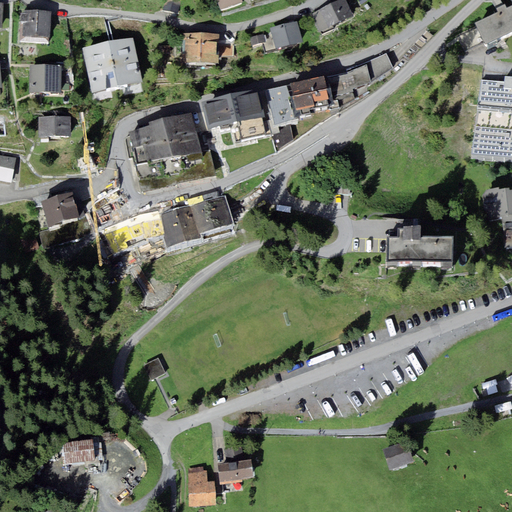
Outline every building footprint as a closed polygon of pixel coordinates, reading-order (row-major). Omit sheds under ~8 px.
[(170,0),(165,0),(162,12),(173,16),(177,2),(170,0)] [(243,10),(241,6),(237,8),(234,0),(215,0),(221,17),(243,10)] [(234,0),(237,8),(241,6),(249,4),(250,7),(252,11),(276,2),(274,0),(234,0)] [(311,17),(320,37),(353,23),(344,3),(311,17)] [(511,32),(511,5),(507,8),(505,4),(497,8),(498,12),(475,22),(486,45),(511,32)] [(49,42),(50,11),(23,10),(23,14),(20,13),(19,25),(22,25),(22,41),(49,42)] [(276,57),(303,50),(296,25),(270,31),(276,57)] [(92,92),(143,82),(134,37),(82,47),(92,92)] [(249,40),(252,51),(266,47),(263,37),(249,40)] [(219,40),(184,39),(183,74),(220,75),(219,59),(219,45),(219,40)] [(233,45),(219,45),(219,59),(233,59),(233,45)] [(346,70),(347,72),(367,65),(370,83),(393,69),(386,54),(346,70)] [(30,64),(30,93),(60,94),(60,64),(30,64)] [(291,86),(266,90),(269,101),(267,102),(274,126),(300,120),(299,116),(310,113),(310,110),(328,106),(329,110),(338,108),(354,101),(352,90),(371,84),(370,83),(367,65),(347,72),(347,73),(325,78),(324,76),(290,84),(291,86)] [(504,83),(481,81),(479,102),(477,102),(471,159),(511,162),(511,76),(505,76),(504,83)] [(256,88),(230,94),(237,122),(263,116),(259,100),(256,88)] [(208,129),(237,122),(230,94),(201,101),(208,129)] [(149,126),(127,132),(136,164),(134,165),(140,193),(176,186),(175,185),(216,178),(210,151),(200,151),(190,113),(148,122),(149,126)] [(55,139),(54,117),(39,116),(39,138),(55,139)] [(71,139),(70,116),(54,117),(55,139),(71,139)] [(263,116),(237,122),(241,141),(267,135),(263,116)] [(16,159),(2,156),(0,167),(0,182),(11,184),(16,159)] [(499,187),(489,189),(482,195),(485,210),(492,219),(501,218),(505,249),(511,247),(511,190),(510,191),(509,188),(499,190),(499,187)] [(72,192),(41,202),(49,228),(62,225),(61,222),(79,216),(75,202),(72,192)] [(233,224),(224,196),(163,213),(162,206),(138,214),(100,230),(112,254),(149,239),(164,234),(168,247),(201,238),(200,233),(233,224)] [(81,200),(75,202),(79,216),(85,215),(81,200)] [(386,262),(452,262),(453,237),(421,236),(421,226),(397,225),(397,237),(387,237),(386,262)] [(26,253),(39,248),(35,235),(21,240),(26,253)] [(165,373),(158,358),(144,365),(150,380),(165,373)] [(511,376),(500,380),(503,392),(511,389),(511,376)] [(90,439),(63,443),(66,464),(85,462),(86,466),(104,463),(101,435),(90,436),(90,439)] [(407,442),(383,449),(390,468),(413,461),(407,442)] [(226,462),(218,464),(221,485),(242,482),(242,478),(254,476),(251,459),(244,460),(242,447),(224,450),(226,462)] [(189,507),(216,505),(214,481),(208,482),(206,470),(204,471),(204,467),(188,468),(189,483),(187,484),(189,507)] [(75,489),(73,498),(80,500),(82,491),(75,489)]
